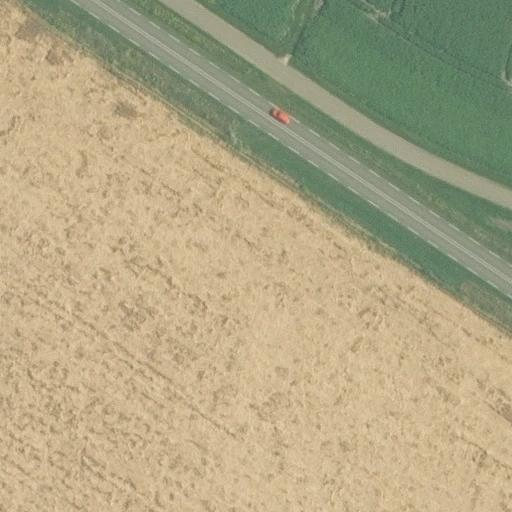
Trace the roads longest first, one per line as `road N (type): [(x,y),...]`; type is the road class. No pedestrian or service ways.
road 1 (primary): [(511,283),(93,0)]
road 2 (unclassified): [(511,199),(397,149),(172,0)]
